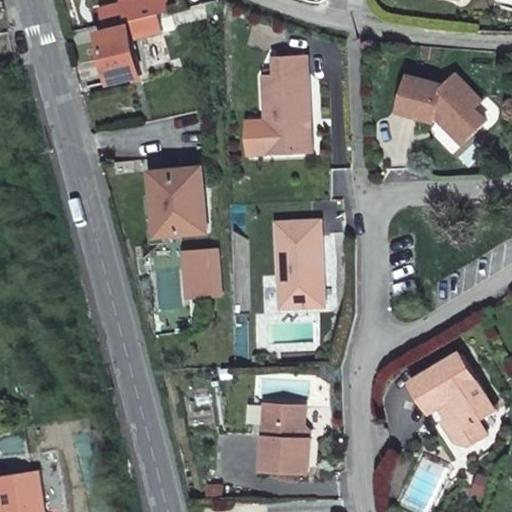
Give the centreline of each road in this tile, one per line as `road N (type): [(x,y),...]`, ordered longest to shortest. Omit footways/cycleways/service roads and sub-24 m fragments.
road 1 (secondary): [(28,0),(178,511)]
road 2 (residential): [(372,511),(356,383),(391,346)]
road 3 (track): [(511,35),(458,42),(348,13)]
road 4 (residential): [(511,195),(386,201),(377,238)]
road 5 (residential): [(391,346),(511,274)]
